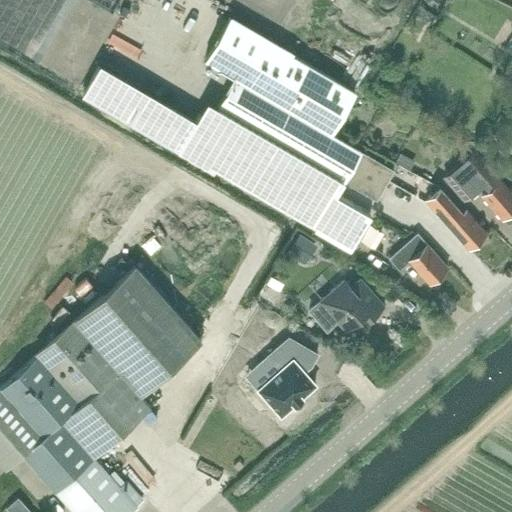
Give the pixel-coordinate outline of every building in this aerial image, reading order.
[(206,0),(201,16),(216,21),(222,0),(206,0)] [(330,131),(356,89),(293,53),(294,50),(231,14),(205,58),(235,76),(218,107),(345,180),(377,199),(394,169),(330,131)] [(352,40),(348,51),(365,58),(369,47),(352,40)] [(82,93),(82,94),(212,170),(214,166),(282,206),(314,225),(313,226),(350,248),(371,212),(337,192),(199,111),(193,122),(98,66),(82,93)] [(511,189),(474,147),(441,174),(464,200),(482,182),(487,188),(481,194),(502,219),(506,216),(508,217),(511,213),(511,189)] [(412,151),(409,162),(425,166),(428,155),(412,151)] [(489,231),(466,207),(462,210),(455,202),(440,185),(424,199),(440,217),(441,216),(448,223),(447,224),(469,249),(472,246),(474,247),(480,242),(479,240),(489,231)] [(449,266),(428,242),(427,242),(417,231),(389,256),(400,268),(409,260),(429,284),(432,281),(435,281),(440,276),(440,274),(449,266)] [(317,244),(304,235),(299,232),(287,251),(304,263),(317,244)] [(211,239),(207,249),(222,256),(227,246),(211,239)] [(151,404),(139,391),(201,338),(135,263),(73,316),(35,351),(37,354),(0,386),(0,461),(6,468),(23,454),(74,511),(130,511),(138,505),(137,505),(144,499),(127,480),(126,481),(114,469),(110,474),(94,455),(151,404)] [(319,299),(310,308),(327,328),(337,319),(345,329),(365,313),(370,318),(385,305),(360,275),(351,284),(344,276),(318,298),(319,299)] [(260,328),(242,360),(252,366),(270,333),(260,328)] [(279,368),(257,387),(280,413),(293,401),(294,402),(302,394),(315,383),(303,370),(310,363),(317,352),(288,335),(267,354),(279,368)] [(17,497),(7,506),(12,511),(28,511),(30,511),(17,497)]
